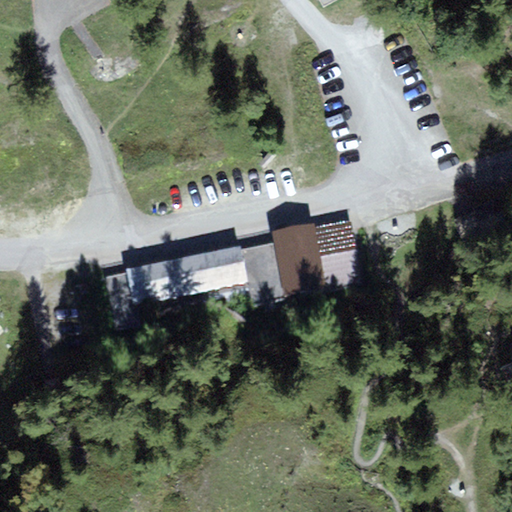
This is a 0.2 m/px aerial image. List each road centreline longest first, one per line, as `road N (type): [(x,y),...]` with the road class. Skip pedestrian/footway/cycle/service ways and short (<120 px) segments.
road 1 (unclassified): [(121,240),(410,182)]
road 2 (residential): [(121,240),(101,157),(53,62),(49,0)]
road 3 (unclassified): [(410,182),(350,57),(296,0)]
road 4 (unclassified): [(0,252),(121,240)]
